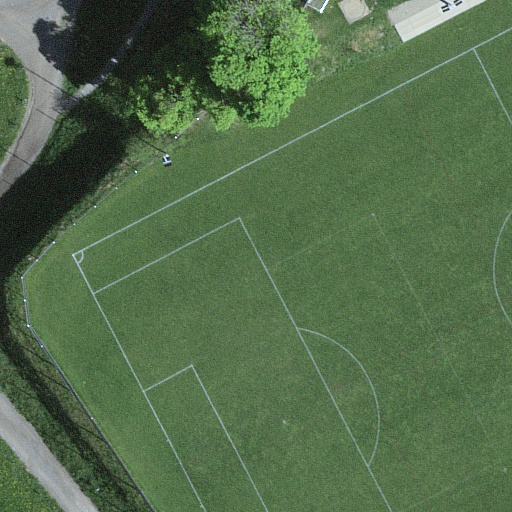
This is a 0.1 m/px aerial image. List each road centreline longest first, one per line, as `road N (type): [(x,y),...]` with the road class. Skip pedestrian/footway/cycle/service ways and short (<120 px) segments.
road 1 (residential): [(85,511),(0,394)]
road 2 (track): [(56,117),(58,58),(18,12),(0,14)]
